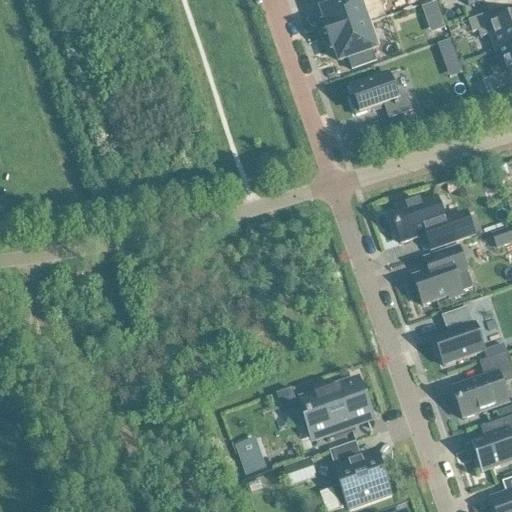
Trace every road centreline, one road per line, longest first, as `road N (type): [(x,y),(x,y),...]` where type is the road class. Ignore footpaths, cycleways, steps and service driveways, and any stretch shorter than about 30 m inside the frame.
road 1 (unclassified): [(334,188),(451,511)]
road 2 (unclassified): [(0,266),(334,188)]
road 3 (unclassified): [(267,0),(334,188)]
road 4 (unclassified): [(334,188),(511,135)]
